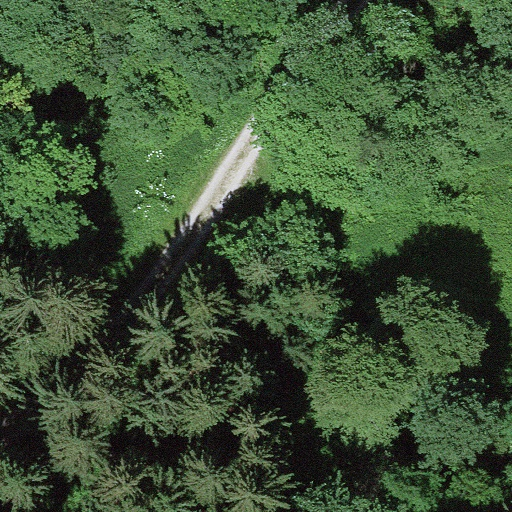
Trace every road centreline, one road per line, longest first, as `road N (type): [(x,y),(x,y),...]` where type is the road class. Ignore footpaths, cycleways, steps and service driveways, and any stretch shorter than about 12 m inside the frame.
road 1 (track): [(0,435),(153,282),(349,0)]
road 2 (track): [(207,214),(511,180)]
